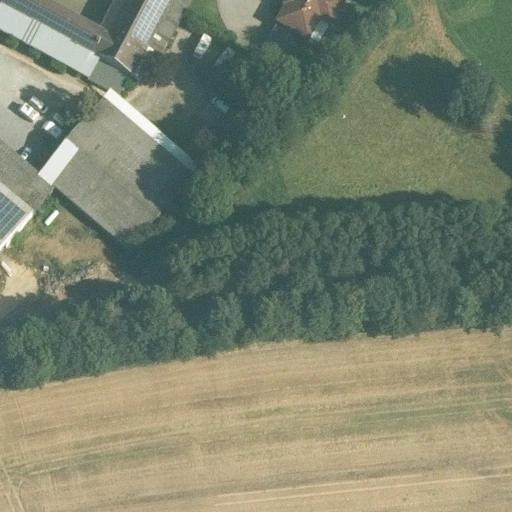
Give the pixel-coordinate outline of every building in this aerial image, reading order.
[(138,0),(116,42),(38,0),(0,0),(0,6),(129,78),(139,60),(171,0),(138,0)] [(171,0),(139,60),(148,65),(153,55),(159,58),(190,0),(171,0)] [(291,0),(277,24),(306,42),(318,21),(328,27),(340,7),(328,0),(291,0)] [(129,78),(0,6),(0,30),(119,96),(129,78)] [(306,42),(277,24),(262,50),(291,67),(306,42)] [(89,116),(38,177),(129,255),(181,194),(89,116)] [(52,193),(0,150),(0,188),(33,216),(52,193)] [(0,255),(31,218),(0,191),(0,255)]
